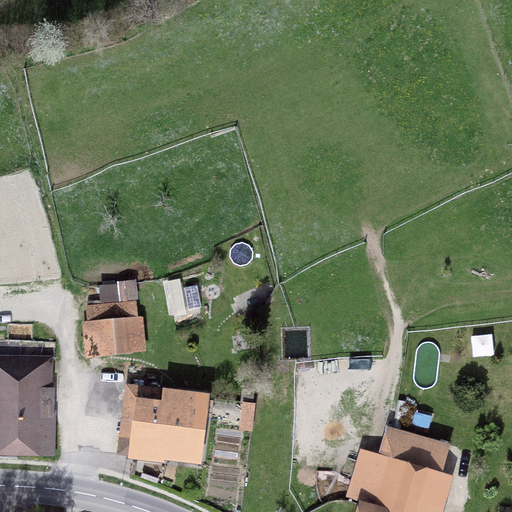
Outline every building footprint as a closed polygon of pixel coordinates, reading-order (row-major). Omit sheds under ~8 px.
[(239,313),(277,298),(270,281),(233,296),(239,313)] [(137,300),(91,304),(92,322),(86,322),(89,352),(145,348),(143,318),(139,318),(137,300)] [(52,389),(52,363),(0,362),(0,440),(40,441),(39,448),(55,449),(56,419),(40,419),(41,389),(52,389)] [(121,451),(159,455),(160,447),(199,451),(204,398),(166,394),(167,390),(128,386),(121,451)] [(391,432),(383,458),(438,474),(445,447),(391,432)] [(427,511),(438,474),(383,458),(364,453),(351,499),(364,503),(361,511),(427,511)]
